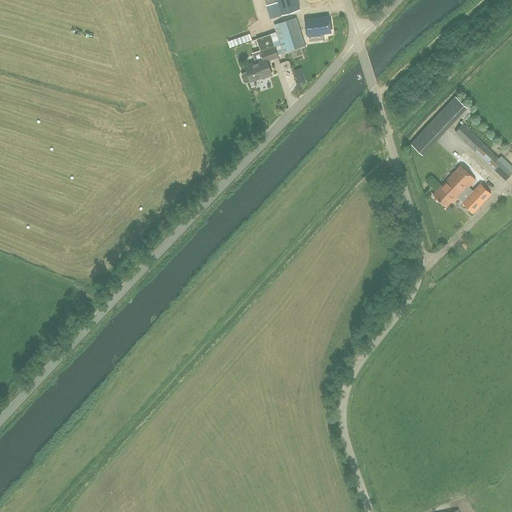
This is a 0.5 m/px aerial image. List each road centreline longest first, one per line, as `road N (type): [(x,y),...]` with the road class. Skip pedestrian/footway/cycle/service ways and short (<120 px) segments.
road 1 (unclassified): [(0,426),(357,37)]
road 2 (unclassified): [(368,511),(342,416),(349,376),(402,313),(419,272),(357,37)]
road 3 (track): [(374,96),(483,0)]
